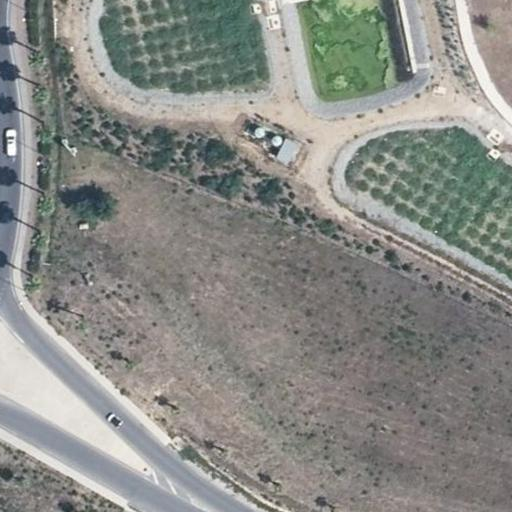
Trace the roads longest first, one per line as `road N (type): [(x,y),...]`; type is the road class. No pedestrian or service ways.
road 1 (tertiary): [(181,496),(0,284)]
road 2 (tertiary): [(0,423),(181,496)]
